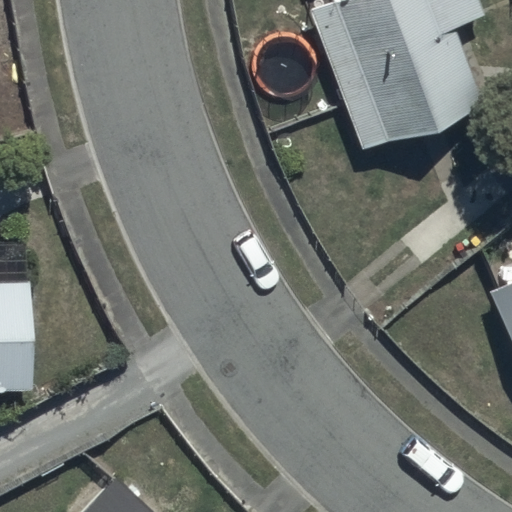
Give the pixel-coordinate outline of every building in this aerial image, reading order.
[(473,0),(317,0),(302,5),(351,143),(477,99),(451,24),(479,15),(473,0)] [(511,135),(496,149),(511,167),(511,135)] [(0,388),(24,388),(23,237),(0,237),(0,388)] [(511,279),(485,290),(511,359),(511,279)] [(153,511),(108,471),(69,511),(153,511)]
